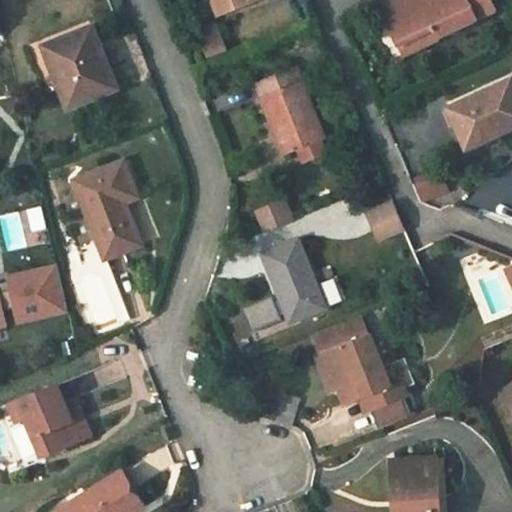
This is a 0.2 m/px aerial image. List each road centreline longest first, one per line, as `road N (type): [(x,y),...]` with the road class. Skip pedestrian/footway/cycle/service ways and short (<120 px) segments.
road 1 (residential): [(244,467),(187,415),(166,354),(207,223),(207,177),(143,0)]
road 2 (unknown): [(187,415),(319,463),(361,457),(434,428),(475,429),(511,470)]
road 3 (residential): [(511,243),(453,218),(418,226),(322,0)]
